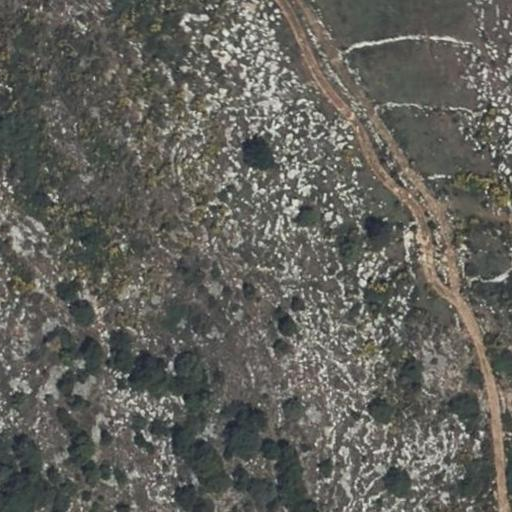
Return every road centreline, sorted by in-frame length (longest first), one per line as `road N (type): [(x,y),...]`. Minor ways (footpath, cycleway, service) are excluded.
road 1 (track): [(452,297),(427,275),(423,221),(410,197),(386,187),(278,0)]
road 2 (track): [(510,511),(484,345),(452,297)]
